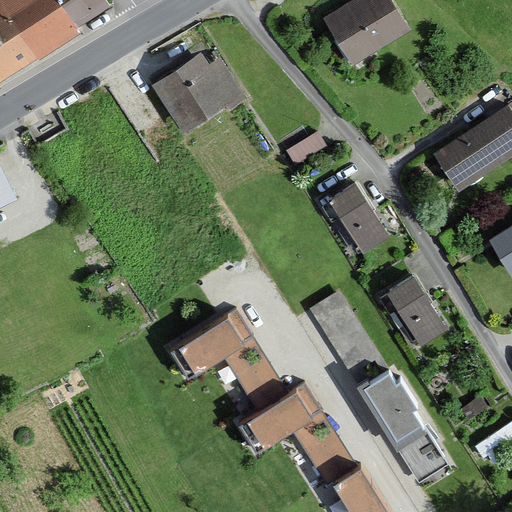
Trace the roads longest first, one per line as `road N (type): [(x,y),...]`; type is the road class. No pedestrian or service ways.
road 1 (residential): [(231,0),(382,174),(511,382)]
road 2 (tertiary): [(0,112),(152,25)]
